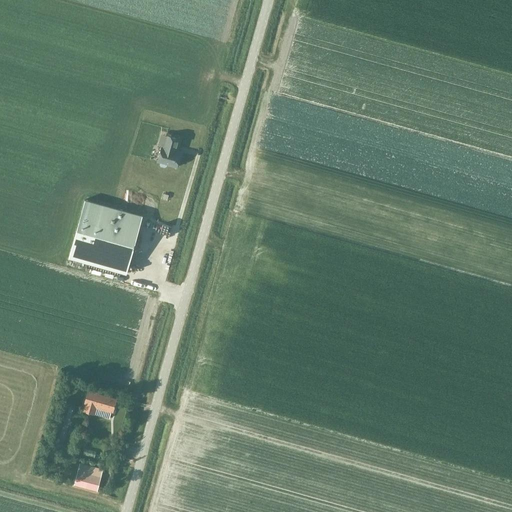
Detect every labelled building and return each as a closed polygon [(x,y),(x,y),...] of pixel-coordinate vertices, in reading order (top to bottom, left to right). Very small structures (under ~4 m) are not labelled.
[(161,147),(157,162),(160,163),(160,164),(161,166),(164,167),(165,166),(166,164),(176,167),(181,152),(176,151),(179,139),(166,135),(163,147),(161,147)] [(142,215),(84,199),(68,258),(126,274),(142,215)] [(116,398),(98,393),(99,393),(88,390),(82,411),(95,415),(95,414),(109,418),(111,411),(113,412),(116,398)] [(65,446),(55,443),(52,451),(63,454),(65,446)] [(103,469),(79,463),(73,485),(97,491),(103,469)]
